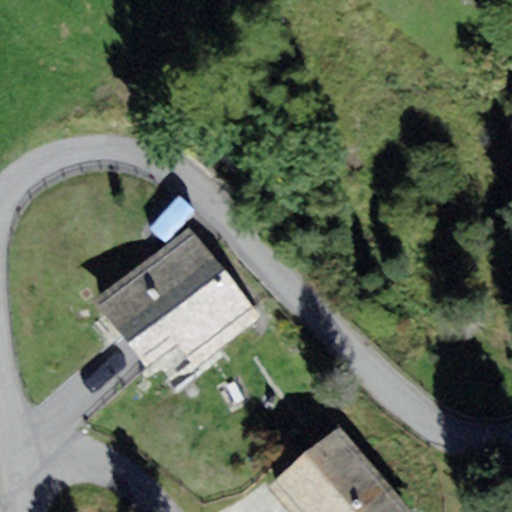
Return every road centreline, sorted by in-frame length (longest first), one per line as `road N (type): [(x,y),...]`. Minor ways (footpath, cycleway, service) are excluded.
road 1 (residential): [(511,442),(438,429),(390,390),(216,206),(168,168),(121,152),(60,159),(31,174),(0,208)]
road 2 (residential): [(0,390),(24,511)]
